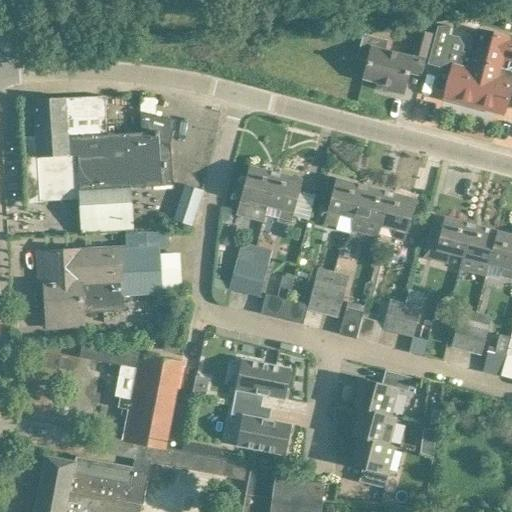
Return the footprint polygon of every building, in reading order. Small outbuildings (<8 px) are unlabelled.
[(438,26),(428,63),(441,67),(435,90),(445,93),(444,97),(504,113),(509,94),(511,83),(511,39),(479,30),(472,55),(462,52),(464,46),(459,38),(449,35),(451,26),(438,26)] [(416,28),(409,54),(425,58),(431,38),(430,38),(431,32),(416,28)] [(363,33),(357,59),(367,62),(363,78),(389,85),(388,90),(403,94),(408,74),(412,58),(384,51),(387,39),(363,33)] [(81,154),(84,232),(137,230),(136,184),(175,183),(172,115),(158,116),(157,96),(141,96),(142,131),(110,133),(108,95),(35,98),(38,156),(81,154)] [(6,155),(21,154),(20,139),(5,140),(6,155)] [(43,197),(81,196),(80,155),(54,155),(54,166),(68,166),(68,176),(43,176),(43,197)] [(249,166),(236,214),(262,221),(266,206),(267,206),(275,173),(249,166)] [(275,173),(267,206),(280,210),(278,218),(291,221),(293,215),(309,219),(316,195),(299,191),(302,180),(275,173)] [(336,178),(330,198),(325,220),(338,223),(336,229),(349,232),(350,229),(351,229),(354,218),(362,185),(336,178)] [(194,225),(206,189),(187,182),(174,218),(194,225)] [(354,218),(351,229),(362,232),(377,236),(379,225),(380,225),(389,192),(362,185),(354,218)] [(389,192),(380,225),(394,229),(391,237),(405,241),(416,199),(389,192)] [(433,260),(433,258),(447,262),(449,254),(460,257),(462,257),(471,224),(444,217),(434,215),(423,257),(433,260)] [(458,268),(459,268),(485,275),(488,264),(489,264),(497,231),(471,224),(462,257),(460,257),(458,268)] [(166,230),(126,233),(127,245),(167,243),(166,230)] [(511,234),(497,231),(489,264),(502,267),(500,276),(511,279),(511,234)] [(243,234),(236,259),(229,289),(244,293),(257,246),(256,246),(259,238),(243,234)] [(139,247),(65,251),(45,252),(47,285),(45,285),(47,328),(83,326),(83,312),(124,309),(123,294),(181,291),(180,268),(179,253),(160,255),(159,245),(139,247)] [(257,246),(244,293),(260,297),(272,250),(257,246)] [(266,293),(261,314),(282,319),(288,299),(293,277),(292,277),(292,275),(286,273),(285,276),(282,276),(277,296),(266,293)] [(314,280),(308,304),(307,309),(322,313),(330,284),(314,280)] [(330,284),(322,313),(338,317),(345,288),(330,284)] [(288,299),(282,319),(303,324),(307,309),(308,304),(288,299)] [(389,300),(387,309),(382,329),(397,333),(405,304),(389,300)] [(405,304),(397,333),(413,337),(420,308),(405,304)] [(346,306),(339,334),(356,338),(363,311),(346,306)] [(460,312),(456,327),(450,347),(466,351),(473,322),(474,316),(460,312)] [(473,322),(466,351),(481,355),(489,326),(473,322)] [(413,337),(409,352),(423,356),(423,355),(427,341),(413,337)] [(166,339),(164,350),(175,352),(177,341),(166,339)] [(501,366),(505,351),(488,347),(484,362),(501,366)] [(37,350),(29,394),(49,398),(44,421),(60,424),(65,398),(72,363),(72,361),(60,359),(61,355),(37,350)] [(242,360),(233,401),(260,407),(261,406),(263,395),(284,399),(290,369),(242,360)] [(511,362),(505,360),(500,376),(511,379),(511,362)] [(355,407),(360,409),(360,408),(389,416),(390,415),(397,389),(407,391),(411,377),(385,371),(381,383),(362,378),(359,390),(354,389),(351,401),(356,402),(355,407)] [(205,395),(208,379),(196,377),(193,393),(205,395)] [(233,401),(231,414),(242,417),(236,445),(285,455),(291,425),(269,421),(271,408),(261,406),(260,407),(233,401)] [(353,437),(358,438),(359,438),(359,437),(388,445),(395,417),(390,415),(389,416),(360,408),(360,409),(357,419),(353,418),(350,430),(354,432),(353,437)] [(436,430),(423,429),(420,454),(433,457),(436,430)] [(359,438),(358,438),(358,442),(353,441),(350,453),(354,454),(351,466),(362,469),(358,482),(385,489),(388,475),(386,474),(394,446),(388,445),(359,437),(359,438)] [(76,457),(75,461),(44,455),(33,511),(140,511),(148,475),(133,472),(134,468),(76,457)] [(320,511),(324,483),(275,477),(276,469),(251,464),(241,511),(320,511)] [(425,511),(426,507),(388,503),(387,511),(425,511)]
